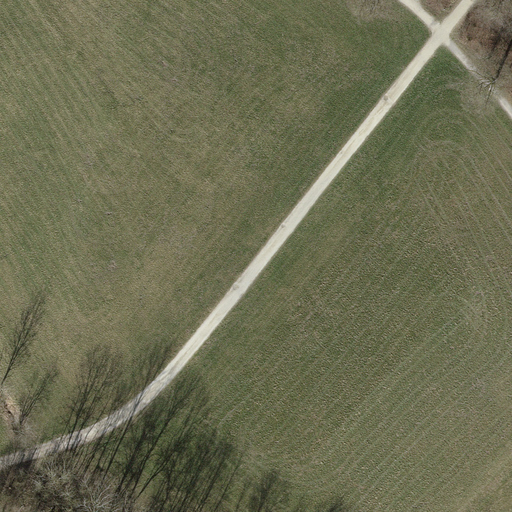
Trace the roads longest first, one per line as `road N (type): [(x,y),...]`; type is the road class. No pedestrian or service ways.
road 1 (track): [(0,464),(68,442),(160,382),(470,0)]
road 2 (track): [(511,109),(402,0)]
